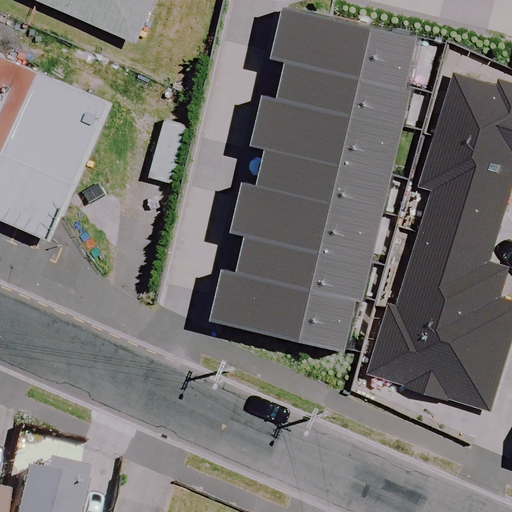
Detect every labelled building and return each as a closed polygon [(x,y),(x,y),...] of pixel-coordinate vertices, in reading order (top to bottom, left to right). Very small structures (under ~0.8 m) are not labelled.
[(30,0),(139,47),(158,0),(30,0)] [(511,0),(463,0),(453,30),(511,50),(511,0)] [(0,53),(0,218),(63,247),(125,110),(0,53)] [(484,436),(511,345),(511,305),(504,303),(511,277),(511,266),(493,261),(511,199),(511,94),(456,77),(418,200),(432,204),(399,312),(390,309),(362,399),(484,436)] [(352,305),(381,187),(366,130),(291,149),(303,195),(280,287),(352,305)] [(68,511),(78,473),(40,464),(36,480),(15,475),(5,511),(68,511)]
